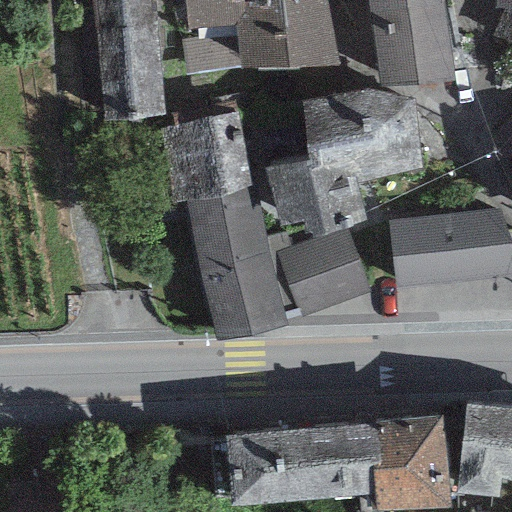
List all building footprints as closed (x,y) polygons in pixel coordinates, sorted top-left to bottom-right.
[(91,0),(102,121),(165,116),(154,0),(91,0)] [(183,0),(187,29),(234,25),(235,33),(239,66),(338,66),(326,0),(183,0)] [(368,0),(379,89),(455,80),(443,0),(368,0)] [(511,0),(494,0),(494,10),(504,10),(511,9),(511,0)] [(511,39),(511,9),(504,10),(491,37),(511,39)] [(187,74),(239,66),(235,33),(181,40),(187,74)] [(356,184),(420,168),(414,101),(370,89),(302,104),(308,160),(353,151),(356,184)] [(253,188),(236,113),(154,131),(172,206),(186,203),(246,189),(253,188)] [(264,170),(280,227),(303,220),(307,243),(347,229),(367,221),(356,184),(353,151),(308,160),(264,170)] [(215,342),(287,327),(258,206),(250,207),(246,189),(186,203),(215,342)] [(511,242),(500,209),(387,221),(395,290),(511,277),(511,242)] [(307,243),(277,254),(300,318),(370,293),(347,229),(307,243)] [(455,495),(498,499),(499,479),(511,482),(511,407),(464,404),(455,495)] [(375,425),(224,438),(230,507),(374,494),(375,511),(411,511),(450,509),(441,416),(375,422),(375,425)] [(81,511),(79,474),(25,477),(27,511),(81,511)]
